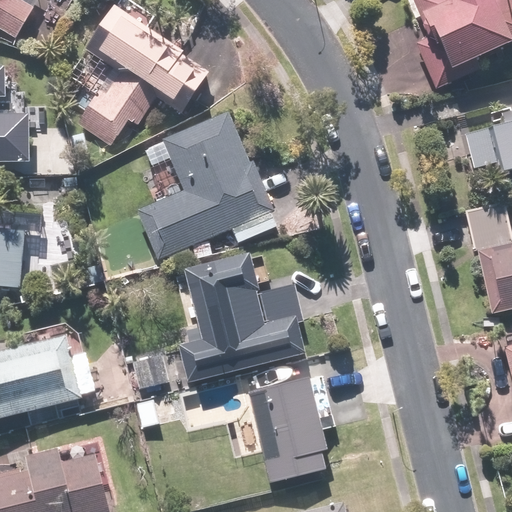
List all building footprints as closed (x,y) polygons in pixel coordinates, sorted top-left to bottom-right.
[(0,0),(0,26),(17,37),(35,7),(23,0),(0,0)] [(156,14),(135,0),(120,0),(69,75),(99,96),(79,124),(120,152),(158,95),(185,113),(214,70),(148,25),(156,14)] [(511,0),(416,0),(427,22),(427,37),(417,41),(437,86),(482,66),(478,56),(511,41),(511,0)] [(8,68),(0,67),(0,158),(30,160),(32,116),(0,114),(0,95),(7,95),(8,68)] [(253,162),(232,110),(167,136),(189,189),(139,209),(160,261),(234,231),(238,242),(279,226),(273,210),(276,208),(257,160),(253,162)] [(511,116),(466,130),(477,167),(503,159),(506,169),(511,167),(511,116)] [(85,187),(15,184),(14,204),(84,207),(85,187)] [(511,216),(509,202),(468,210),(491,313),(511,308),(511,216)] [(28,209),(0,206),(0,281),(24,283),(28,209)] [(254,256),(190,271),(205,338),(181,344),(189,378),(308,352),(301,320),(307,319),(299,283),(262,292),(254,256)] [(73,335),(0,349),(0,414),(85,398),(73,335)] [(163,353),(132,362),(140,388),(171,380),(163,353)] [(317,376),(251,391),(272,483),(330,470),(325,447),(332,445),(317,376)] [(162,421),(155,397),(136,402),(143,426),(162,421)] [(30,452),(33,467),(0,474),(0,511),(112,511),(117,511),(104,451),(66,459),(63,445),(30,452)] [(302,511),(349,511),(347,502),(302,511)]
